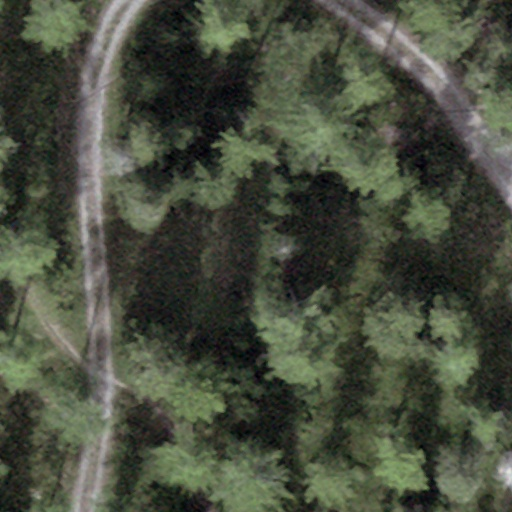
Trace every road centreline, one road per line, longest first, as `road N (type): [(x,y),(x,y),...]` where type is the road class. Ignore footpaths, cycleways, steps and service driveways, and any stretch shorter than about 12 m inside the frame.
road 1 (track): [(80,511),(100,377),(98,79),(126,0)]
road 2 (track): [(345,0),(472,115),(511,169)]
